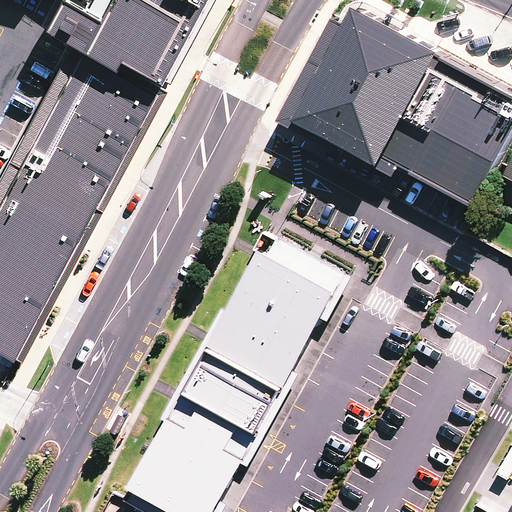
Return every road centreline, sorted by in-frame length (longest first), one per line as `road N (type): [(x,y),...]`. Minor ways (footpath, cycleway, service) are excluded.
road 1 (tertiary): [(311,0),(47,511)]
road 2 (tertiary): [(0,490),(257,0)]
